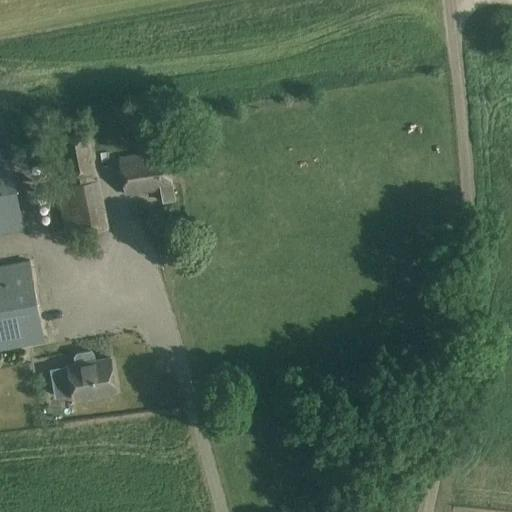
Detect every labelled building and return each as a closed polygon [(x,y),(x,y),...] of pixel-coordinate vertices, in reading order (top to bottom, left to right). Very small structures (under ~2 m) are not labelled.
[(68,184),(97,179),(91,134),(61,138),(68,184)] [(10,147),(0,149),(0,234),(25,230),(10,147)] [(126,195),(174,186),(167,151),(119,159),(126,195)] [(97,179),(68,184),(57,186),(66,236),(109,227),(101,178),(97,179)] [(30,260),(0,264),(0,349),(46,342),(30,260)] [(77,364),(50,369),(56,397),(74,394),(75,399),(117,390),(110,357),(95,360),(94,353),(90,351),(78,353),(75,356),(77,364)] [(511,443),(511,378),(469,374),(465,415),(479,416),(478,423),(510,426),(509,444),(511,443)] [(511,456),(462,456),(462,495),(511,496),(511,456)]
